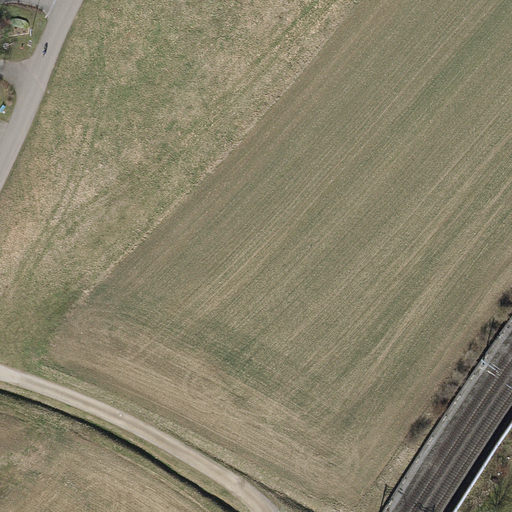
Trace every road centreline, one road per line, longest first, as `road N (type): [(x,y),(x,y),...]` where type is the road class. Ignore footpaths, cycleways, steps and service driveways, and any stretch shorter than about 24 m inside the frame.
road 1 (track): [(0,372),(154,435),(277,511)]
road 2 (residential): [(0,153),(71,0)]
